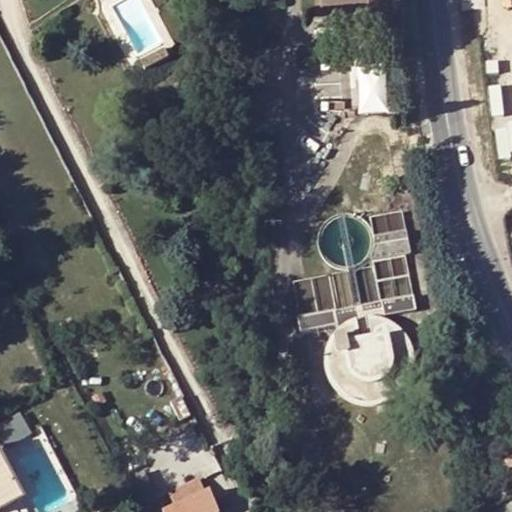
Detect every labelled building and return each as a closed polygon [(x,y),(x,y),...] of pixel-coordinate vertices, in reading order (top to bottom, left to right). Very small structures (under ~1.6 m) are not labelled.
[(387,8),(386,0),(320,0),(320,9),(387,8)] [(462,0),(463,9),(485,6),(484,0),(462,0)] [(162,52),(141,62),(145,71),(166,60),(162,52)] [(391,108),(390,58),(356,59),(357,109),(391,108)] [(405,232),(376,238),(371,261),(405,255),(409,254),(405,232)] [(415,311),(412,297),(381,302),(382,317),(415,311)] [(336,311),(335,326),(382,317),(381,302),(336,311)] [(299,318),(301,332),(335,326),(336,311),(299,318)] [(407,344),(397,333),(384,326),(370,324),(356,326),(343,333),(333,344),(326,357),(325,372),(329,387),(337,400),(349,408),(364,413),(379,412),(393,406),(404,397),(411,385),(414,371),(413,357),(407,344)] [(13,444),(33,433),(22,412),(2,423),(13,444)] [(137,473),(121,481),(135,507),(142,503),(146,502),(143,496),(147,494),(137,473)] [(217,511),(209,496),(206,497),(198,481),(169,495),(176,510),(171,511),(217,511)] [(82,511),(76,499),(70,502),(52,511),(82,511)] [(146,511),(142,503),(135,507),(137,511),(146,511)]
